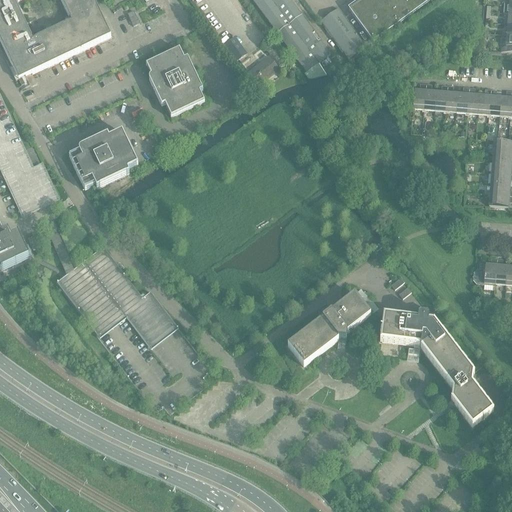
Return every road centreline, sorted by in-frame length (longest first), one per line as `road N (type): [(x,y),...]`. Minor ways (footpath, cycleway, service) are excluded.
road 1 (unclassified): [(236,369),(98,231),(0,74)]
road 2 (tertiary): [(274,511),(226,480),(66,407),(0,361)]
road 3 (tertiary): [(0,384),(106,450),(230,511)]
road 4 (unclassified): [(236,369),(371,262)]
